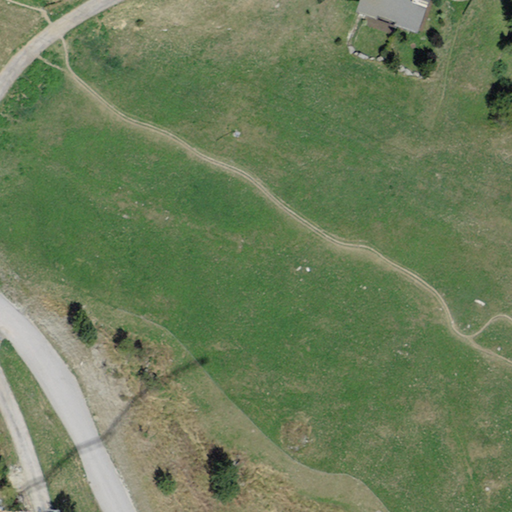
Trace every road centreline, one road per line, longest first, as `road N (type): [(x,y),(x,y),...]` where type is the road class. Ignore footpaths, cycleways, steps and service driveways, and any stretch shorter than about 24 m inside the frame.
road 1 (residential): [(123,511),(60,386),(0,311)]
road 2 (residential): [(0,87),(35,45),(105,0)]
road 3 (residential): [(42,511),(0,382)]
